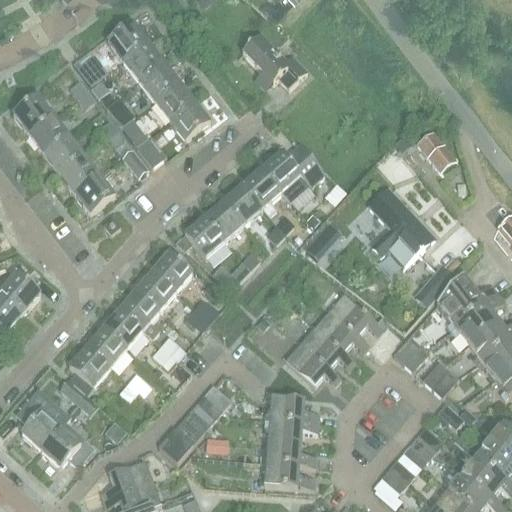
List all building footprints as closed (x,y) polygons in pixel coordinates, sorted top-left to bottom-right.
[(198,0),(195,4),(204,12),(216,0),(198,0)] [(109,49),(124,69),(149,50),(134,30),(109,49)] [(290,96),(308,79),(292,63),(285,69),(261,44),(245,59),(274,89),(279,84),(290,96)] [(124,69),(139,89),(164,69),(149,50),(124,69)] [(91,62),(76,73),(92,93),(101,86),(106,82),(91,62)] [(139,89),(154,108),(179,89),(164,69),(139,89)] [(101,86),(92,93),(107,113),(116,106),(101,86)] [(70,95),(77,104),(87,97),(80,87),(70,95)] [(154,108),(169,128),(194,109),(179,89),(154,108)] [(86,115),(95,107),(87,97),(77,104),(86,115)] [(14,122),(29,141),(54,122),(39,103),(14,122)] [(122,103),(108,114),(123,134),(134,125),(137,123),(122,103)] [(169,128),(170,129),(164,133),(169,141),(175,136),(185,149),(210,130),(194,109),(169,128)] [(29,141),(44,161),(69,142),(54,122),(29,141)] [(134,125),(123,134),(125,137),(127,139),(138,131),(134,125)] [(101,134),(108,143),(117,136),(110,127),(101,134)] [(116,154),(126,147),(117,136),(108,143),(116,154)] [(443,179),(458,167),(435,137),(419,149),(443,179)] [(406,140),(396,148),(402,156),(412,149),(406,140)] [(145,163),(146,162),(153,172),(167,161),(152,141),(147,145),(137,152),(145,163)] [(44,161),(59,181),(84,162),(69,142),(44,161)] [(140,183),(149,176),(133,155),(124,162),(140,183)] [(262,176),(282,200),(291,210),(309,194),(310,195),(326,182),(305,158),(291,170),(282,159),(262,176)] [(59,181),(74,201),(99,182),(84,162),(59,181)] [(243,192),(263,216),(270,224),(277,217),(271,210),(282,200),(262,176),(243,192)] [(115,203),(99,182),(74,201),(90,222),(115,203)] [(224,208),(244,232),(263,216),(243,192),(224,208)] [(388,195),(368,213),(389,236),(371,253),(381,263),(389,256),(405,273),(435,245),(388,195)] [(205,224),(226,248),(244,232),(224,208),(205,224)] [(313,219),(307,225),(314,232),(320,226),(313,219)] [(511,248),(511,221),(499,232),(511,248)] [(206,265),(226,248),(205,224),(185,241),(193,249),(206,265)] [(287,224),(278,233),(286,242),(295,232),(287,224)] [(104,232),(107,237),(111,242),(121,235),(114,225),(104,232)] [(269,242),(278,250),(286,242),(278,233),(269,242)] [(185,240),(177,247),(181,251),(185,255),(193,249),(185,241),(185,240)] [(313,246),(305,254),(317,265),(325,256),(313,246)] [(179,257),(173,264),(193,281),(199,275),(179,257)] [(153,279),(177,300),(193,281),(173,264),(170,260),(153,279)] [(243,268),(252,276),(260,268),(251,260),(243,268)] [(232,298),(252,276),(243,268),(232,280),(222,271),(213,280),(232,298)] [(416,303),(427,313),(453,283),(442,273),(416,303)] [(136,298),(160,319),(177,300),(153,279),(136,298)] [(1,299),(25,320),(42,301),(18,280),(1,299)] [(438,312),(442,315),(441,316),(451,328),(447,330),(451,336),(499,300),(492,292),(479,301),(466,285),(465,282),(464,281),(437,311),(438,312)] [(212,286),(204,295),(218,307),(225,298),(212,286)] [(120,316),(144,337),(153,346),(161,337),(151,329),(160,319),(136,298),(120,316)] [(0,332),(8,339),(25,320),(1,299),(0,300),(0,332)] [(343,300),(328,317),(358,342),(366,332),(377,341),(383,335),(387,330),(381,325),(377,329),(343,300)] [(499,300),(451,336),(456,342),(459,339),(468,350),(499,327),(492,318),(505,309),(499,300)] [(196,316),(211,330),(212,329),(213,329),(222,318),(215,312),(212,315),(203,308),(196,316)] [(103,335),(127,356),(144,337),(120,316),(103,335)] [(187,326),(196,333),(203,339),(211,330),(196,316),(187,326)] [(328,317),(314,333),(343,358),(344,357),(352,348),(363,358),(369,351),(358,342),(328,317)] [(263,323),(257,330),(263,335),(270,328),(263,323)] [(499,327),(468,350),(477,362),(473,365),(477,370),(511,343),(511,330),(505,335),(499,327)] [(314,333),(300,349),(329,375),(330,374),(338,365),(349,374),(355,367),(344,357),(343,358),(314,333)] [(87,354),(110,375),(127,356),(103,335),(87,354)] [(410,341),(393,360),(402,369),(419,349),(410,341)] [(511,343),(477,370),(482,376),(485,373),(494,385),(511,371),(511,343)] [(162,354),(171,361),(178,367),(186,358),(179,352),(170,344),(162,354)] [(300,349),(285,366),(314,392),(324,381),(335,390),(341,383),(330,374),(329,375),(300,349)] [(419,349),(402,369),(412,377),(429,357),(419,349)] [(94,394),(110,375),(87,354),(70,373),(76,378),(94,394)] [(163,371),(171,361),(162,354),(154,363),(163,371)] [(440,367),(423,386),(432,394),(449,375),(440,367)] [(511,371),(494,385),(503,396),(500,399),(504,404),(508,402),(508,403),(511,399),(511,371)] [(449,375),(432,394),(441,402),(458,383),(449,375)] [(76,378),(69,386),(70,387),(87,402),(94,394),(76,378)] [(137,382),(129,391),(138,399),(146,389),(137,382)] [(62,397),(73,407),(65,416),(72,422),(80,413),(88,403),(87,402),(70,387),(62,397)] [(130,408),(138,399),(129,391),(121,400),(130,408)] [(214,392),(206,401),(223,416),(231,407),(214,392)] [(206,401),(198,410),(215,425),(223,416),(206,401)] [(88,403),(80,413),(91,422),(99,412),(88,403)] [(265,419),(264,425),(319,430),(320,421),(304,420),(305,406),(271,403),(269,419),(265,419)] [(31,405),(17,421),(29,432),(22,440),(41,457),(62,432),(63,433),(71,424),(62,415),(53,425),(43,415),(31,405)] [(198,410),(190,418),(208,433),(215,425),(198,410)] [(463,426),(459,422),(445,410),(437,419),(455,435),(463,426)] [(465,414),(459,422),(463,426),(469,431),(476,422),(466,414),(465,414)] [(190,418),(183,427),(200,442),(203,439),(208,433),(190,418)] [(268,433),(267,448),(302,451),(303,438),(318,439),(319,430),(264,425),(264,433),(268,433)] [(489,446),(511,464),(511,435),(503,428),(503,429),(499,426),(494,431),(498,434),(489,446)] [(183,427),(175,437),(192,452),(200,442),(183,427)] [(62,432),(41,457),(60,474),(69,464),(78,473),(95,453),(85,445),(81,449),(63,433),(62,432)] [(417,443),(435,458),(443,449),(425,433),(417,443)] [(175,437),(167,446),(185,461),(192,452),(175,437)] [(207,443),(206,458),(228,459),(229,445),(207,443)] [(427,467),(435,458),(417,443),(409,452),(427,467)] [(167,446),(159,455),(177,470),(185,461),(167,446)] [(471,460),(511,492),(511,464),(489,446),(480,458),(476,455),(471,460)] [(261,470),(266,470),(266,469),(300,472),(300,474),(315,476),(316,464),(300,462),(302,451),(267,448),(266,463),(261,462),(261,470)] [(493,505),(494,503),(501,495),(511,503),(511,492),(471,460),(468,465),(472,468),(462,480),(493,505)] [(396,466),(389,475),(407,490),(415,481),(397,466),(396,466)] [(101,499),(104,507),(153,488),(145,467),(110,480),(115,494),(101,499)] [(298,488),(300,474),(300,472),(266,469),(266,470),(264,484),(260,484),(260,491),(265,491),(265,492),(314,496),(314,489),(298,488)] [(381,484),(374,494),(375,498),(392,511),(398,511),(403,507),(397,502),(399,500),(407,490),(389,475),(381,484)] [(468,511),(486,511),(487,511),(486,511),(504,511),(494,503),(493,505),(462,480),(458,477),(454,483),(457,485),(449,496),(448,496),(468,511)] [(153,488),(104,507),(105,511),(115,511),(120,510),(120,511),(149,511),(151,511),(153,511),(161,509),(153,488)] [(436,511),(468,511),(448,496),(449,496),(445,493),(440,499),(444,502),(436,511)]
